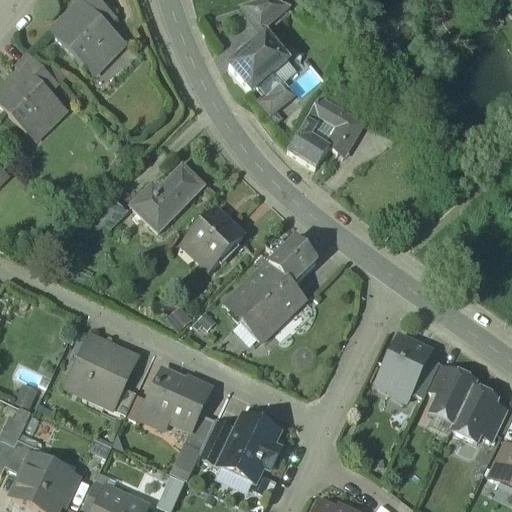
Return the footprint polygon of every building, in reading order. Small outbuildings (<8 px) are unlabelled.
[(116,24),(92,0),(78,0),(73,6),(76,10),(82,16),(85,12),(99,26),(100,25),(107,32),(116,24)] [(267,3),(239,11),(258,36),(287,12),(267,3)] [(99,26),(85,12),(82,16),(76,10),(49,37),(84,73),(85,72),(85,71),(96,60),(104,68),(124,48),(107,32),(100,25),(99,26)] [(286,68),(264,41),(228,71),(249,98),(255,93),(273,79),(286,68)] [(57,90),(27,59),(14,72),(17,76),(23,81),(27,78),(40,92),(41,91),(49,98),(57,90)] [(294,103),(322,84),(310,66),(296,76),(298,79),(284,89),(294,103)] [(27,78),(23,81),(17,76),(0,92),(0,113),(25,139),(26,138),(26,137),(38,126),(45,134),(65,114),(49,98),(41,91),(40,92),(27,78)] [(273,79),(255,93),(264,104),(258,108),(268,121),(272,118),(292,102),(273,79)] [(340,117),(318,103),(310,118),(317,122),(331,132),(340,117)] [(362,131),(340,117),(331,132),(335,134),(332,140),(345,148),(350,151),(362,131)] [(279,126),(272,118),(268,121),(275,129),(279,126)] [(310,118),(301,136),(309,142),(315,133),(313,132),(317,122),(310,118)] [(309,142),(301,136),(287,155),(315,174),(327,155),(309,142)] [(350,151),(345,148),(336,161),(342,165),(350,151)] [(202,194),(181,173),(157,197),(151,191),(130,212),(156,239),(202,194)] [(109,201),(91,219),(102,230),(120,212),(109,201)] [(242,245),(213,217),(187,243),(200,256),(195,262),(210,277),(242,245)] [(294,246),(285,254),(279,247),(269,257),(275,264),(268,270),(289,292),(290,291),(315,267),(294,246)] [(267,270),(223,312),(238,328),(241,326),(261,347),(304,306),(290,291),(289,292),(268,270),(267,270)] [(180,311),(167,321),(177,334),(191,324),(180,311)] [(136,364),(88,341),(70,379),(87,387),(81,400),(111,414),(122,393),(136,364)] [(429,356),(398,341),(377,386),(379,391),(386,393),(390,392),(407,400),(410,396),(425,363),(429,356)] [(425,363),(410,396),(422,401),(426,394),(438,369),(425,363)] [(450,375),(438,369),(426,394),(436,399),(437,400),(449,375),(449,376),(450,375)] [(208,399),(159,375),(141,412),(189,435),(190,436),(199,419),(208,399)] [(449,376),(449,375),(437,400),(436,399),(428,415),(453,427),(454,428),(470,392),(471,393),(474,387),(449,376)] [(23,387),(15,405),(31,411),(38,393),(23,387)] [(471,393),(470,392),(454,428),(453,427),(450,433),(476,445),(479,439),(478,439),(494,407),(496,405),(471,393)] [(134,399),(122,393),(111,414),(124,421),(134,399)] [(494,407),(478,439),(479,439),(490,444),(505,412),(494,407)] [(213,425),(199,419),(190,436),(189,435),(183,449),(198,456),(206,441),(213,425)] [(228,451),(218,472),(252,489),(261,469),(265,471),(274,453),(270,451),(275,441),(241,424),(228,451)] [(228,451),(206,441),(198,456),(196,462),(218,472),(228,451)] [(511,449),(504,445),(488,479),(499,484),(511,457),(511,449)] [(12,452),(0,446),(0,478),(3,472),(12,452)] [(33,454),(16,446),(12,452),(3,472),(19,480),(26,465),(27,465),(33,454)] [(511,457),(499,484),(511,490),(511,457)] [(27,465),(26,465),(19,480),(9,501),(31,511),(56,511),(69,485),(27,465)] [(165,511),(173,511),(184,482),(169,477),(158,509),(165,511)] [(93,485),(80,511),(94,511),(105,491),(93,485)] [(145,511),(147,510),(105,491),(94,511),(145,511)]
